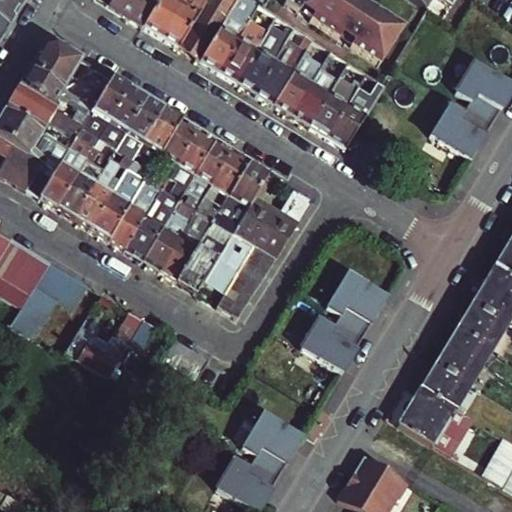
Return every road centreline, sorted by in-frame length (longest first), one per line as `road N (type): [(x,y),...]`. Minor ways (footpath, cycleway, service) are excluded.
road 1 (residential): [(0,206),(228,344),(248,338),(348,193)]
road 2 (residential): [(50,6),(348,193)]
road 3 (tertiary): [(451,251),(295,511)]
